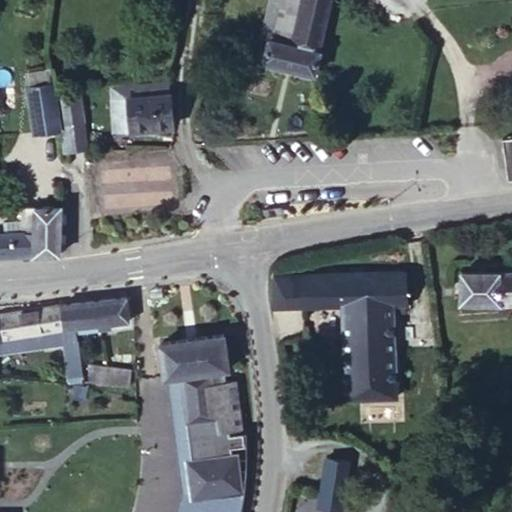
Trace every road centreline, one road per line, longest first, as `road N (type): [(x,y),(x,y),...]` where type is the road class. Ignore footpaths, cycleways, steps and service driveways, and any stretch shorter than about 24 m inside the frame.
road 1 (tertiary): [(511,205),(322,227),(238,248)]
road 2 (tertiary): [(262,511),(266,396),(238,248)]
road 3 (tertiary): [(238,248),(0,279)]
